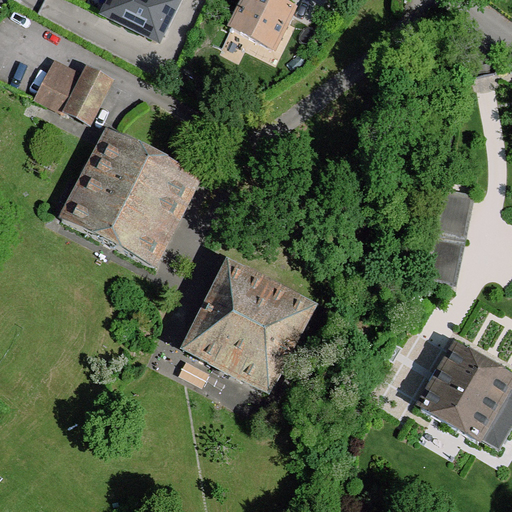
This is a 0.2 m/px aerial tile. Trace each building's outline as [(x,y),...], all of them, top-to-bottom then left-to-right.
[(123,0),(122,2),(144,14),(151,0),(123,0)] [(295,10),(272,0),(248,0),(233,31),(274,52),(295,10)] [(187,42),(168,32),(162,43),(181,53),(187,42)] [(176,70),(150,56),(143,68),(169,83),(176,70)] [(68,115),(86,78),(55,62),(36,99),(68,115)] [(90,75),(86,78),(68,115),(91,127),(112,84),(96,76),(90,75)] [(193,179),(117,141),(71,227),(148,266),(193,179)] [(437,268),(459,272),(473,199),(451,195),(437,268)] [(455,286),(459,272),(437,268),(435,283),(455,286)] [(311,316),(228,274),(188,354),(269,396),(311,316)] [(511,380),(459,351),(422,413),(479,445),(482,441),(511,388),(511,380)] [(511,388),(482,441),(500,451),(511,430),(511,388)]
